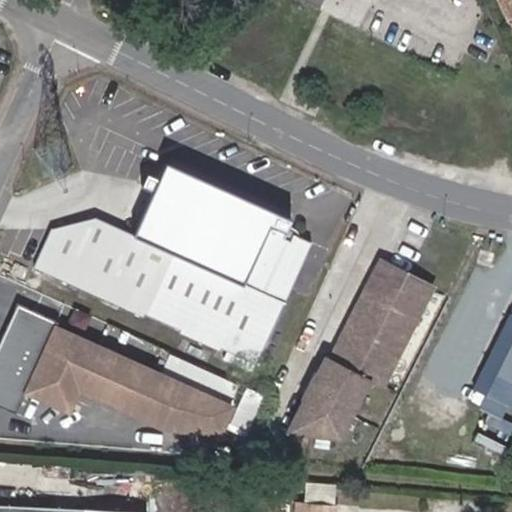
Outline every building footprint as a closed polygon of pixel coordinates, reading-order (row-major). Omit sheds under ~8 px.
[(511,0),(497,0),(511,29),(511,0)] [(261,358),(311,242),(294,235),(292,240),(285,237),(287,232),(286,231),(291,219),(165,163),(158,178),(147,173),(141,187),(152,192),(133,235),(101,222),(55,231),(38,269),(139,313),(147,317),(150,310),(185,325),(198,330),(194,338),(209,344),(212,337),(224,341),(261,358)] [(294,235),(287,232),(285,237),(292,240),(294,235)] [(432,285),(381,259),(333,357),(328,354),(289,430),(341,437),(372,377),(384,383),(432,285)] [(17,303),(0,340),(0,407),(15,415),(25,392),(67,411),(77,389),(162,428),(223,423),(231,405),(55,326),(57,322),(17,303)] [(198,330),(185,325),(182,333),(194,338),(198,330)] [(212,337),(209,344),(221,349),(224,341),(212,337)] [(511,343),(486,394),(511,408),(511,343)] [(166,366),(233,395),(239,380),(172,351),(166,366)] [(307,498),(338,498),(338,479),(307,480),(307,498)]
